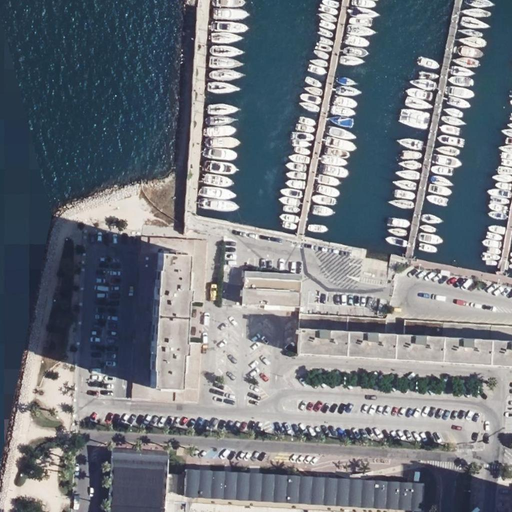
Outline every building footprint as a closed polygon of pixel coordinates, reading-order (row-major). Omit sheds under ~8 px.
[(141,236),(130,397),(195,401),(198,343),(180,341),(183,300),(201,301),(204,240),(141,236)] [(243,276),(299,280),(299,275),(243,270),(243,276)] [(297,307),(299,280),(243,276),(241,303),(297,307)] [(468,363),(505,365),(511,365),(511,327),(403,320),(402,334),(383,333),(384,319),(297,314),(295,351),(468,363)] [(421,511),(423,484),(309,478),(309,479),(184,472),(183,475),(165,474),(167,451),(110,447),(106,511),(175,511),(176,501),(185,501),(184,511),(194,511),(300,511),(300,509),(308,509),(307,511),(421,511)]
